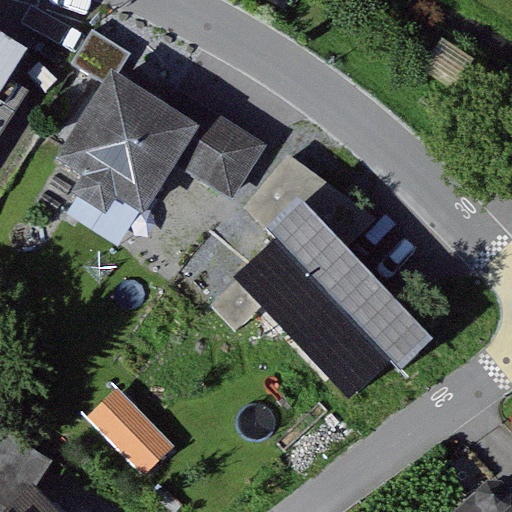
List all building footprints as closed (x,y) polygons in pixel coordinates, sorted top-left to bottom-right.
[(44,57),(0,30),(0,101),(11,109),(25,86),(44,57)] [(77,67),(114,90),(123,76),(135,57),(97,34),(77,67)] [(187,173),(213,132),(172,107),(123,76),(114,90),(69,163),(159,218),(187,173)] [(0,101),(0,153),(39,95),(25,86),(11,109),(0,101)] [(182,91),(172,107),(213,132),(187,173),(239,205),(274,148),(182,91)] [(296,159),(250,211),(285,246),(319,214),(354,251),(383,223),(296,159)] [(367,407),(438,338),(354,251),(319,214),(285,246),(247,282),(367,407)] [(74,511),(52,486),(45,493),(0,464),(0,511),(74,511)] [(511,511),(496,492),(473,511),(511,511)]
